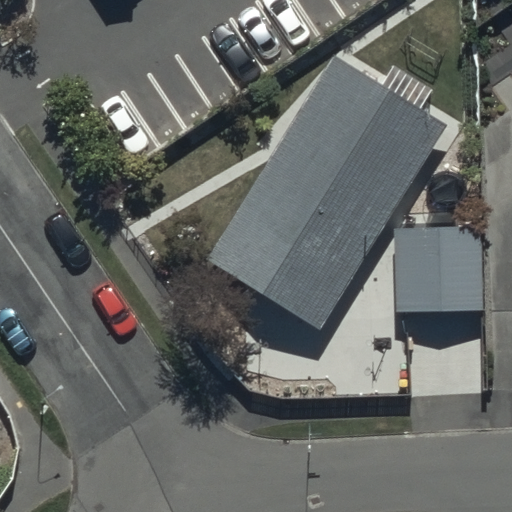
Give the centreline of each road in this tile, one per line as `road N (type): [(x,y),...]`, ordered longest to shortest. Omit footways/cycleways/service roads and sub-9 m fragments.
road 1 (residential): [(0,220),(189,500)]
road 2 (residential): [(189,500),(321,472),(437,476),(511,493)]
